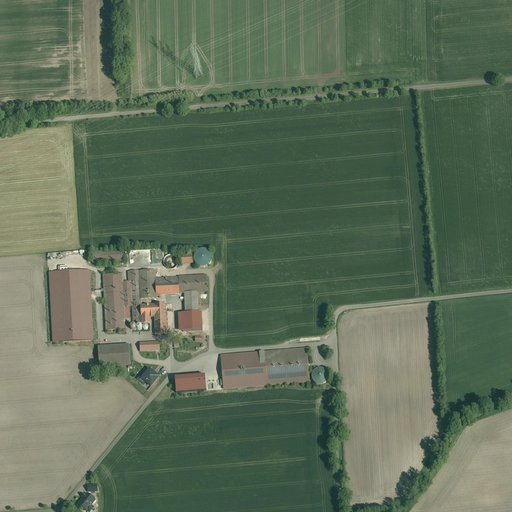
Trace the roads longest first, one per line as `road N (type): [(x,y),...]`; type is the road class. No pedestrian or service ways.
road 1 (unclassified): [(511,79),(0,125)]
road 2 (unclassified): [(334,343),(190,360),(66,503),(42,511)]
road 3 (unclassified): [(511,291),(343,308),(334,343)]
road 4 (unclassified): [(334,343),(341,511)]
road 5 (track): [(70,119),(78,242)]
